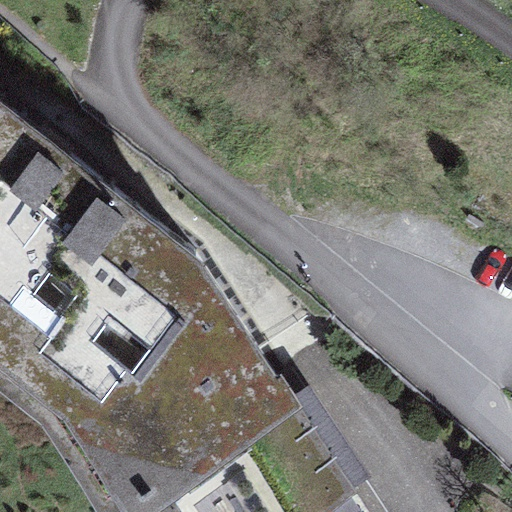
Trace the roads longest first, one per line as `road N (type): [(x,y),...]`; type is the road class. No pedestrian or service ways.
road 1 (residential): [(343,288),(131,110),(113,85),(116,30),(135,0)]
road 2 (residential): [(511,432),(343,288)]
road 3 (residential): [(511,331),(402,276),(343,288)]
